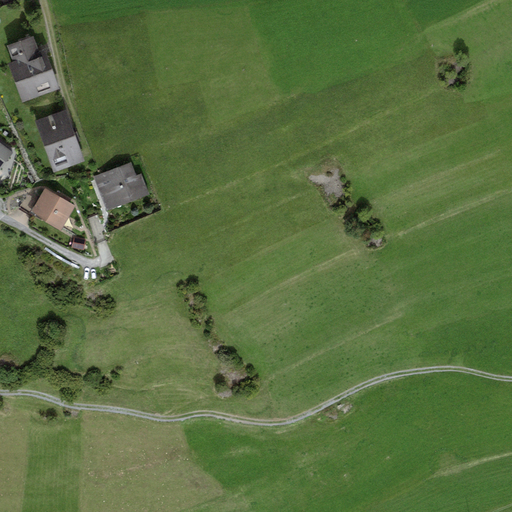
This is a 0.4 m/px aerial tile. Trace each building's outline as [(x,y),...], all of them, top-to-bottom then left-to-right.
[(8,63),(22,102),(60,89),(45,48),(39,51),(34,35),(7,45),(13,61),(8,63)] [(65,111),(34,122),(53,173),(84,161),(77,143),(81,141),(76,127),(72,129),(65,111)] [(0,168),(13,152),(0,142),(0,168)] [(130,164),(94,177),(107,212),(149,196),(141,174),(135,176),(130,164)] [(45,188),(31,211),(61,229),(75,206),(45,188)] [(84,238),(72,236),(70,247),(82,249),(84,238)]
